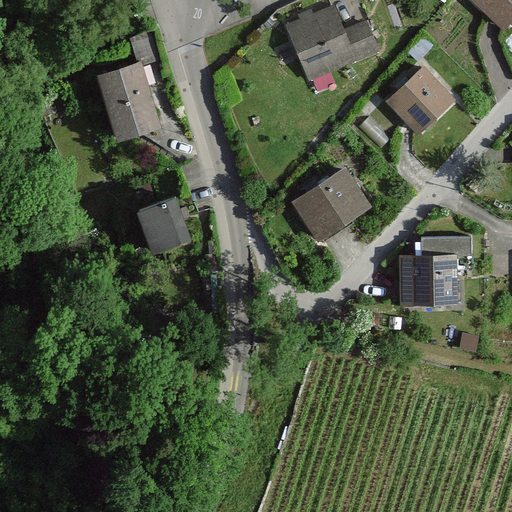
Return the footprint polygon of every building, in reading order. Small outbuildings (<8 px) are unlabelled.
[(511,0),(473,0),(505,30),(511,22),(511,0)] [(287,23),(313,79),(384,47),(369,13),(342,26),(331,3),(287,23)] [(386,101),(419,138),(460,101),(427,64),(386,101)] [(147,65),(103,76),(121,141),(165,129),(147,65)] [(293,200),(322,240),(372,205),(344,164),(293,200)] [(175,195),(135,210),(154,256),(193,240),(175,195)] [(425,253),(407,253),(408,296),(456,296),(456,263),(470,263),(470,241),(425,241),(425,253)]
